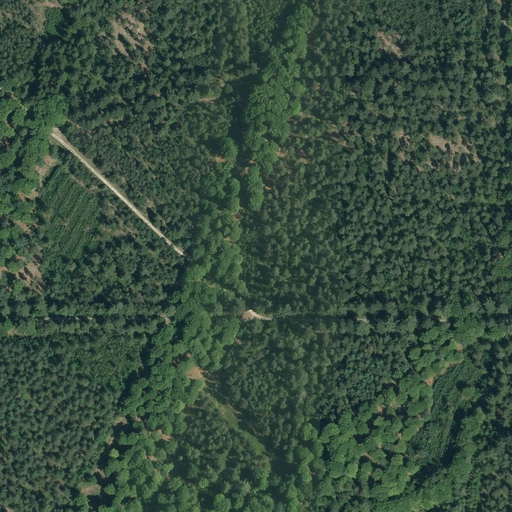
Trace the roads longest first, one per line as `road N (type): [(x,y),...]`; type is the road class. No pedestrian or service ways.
road 1 (track): [(511,81),(501,89),(266,75),(148,97),(51,132)]
road 2 (track): [(511,454),(387,494),(295,500),(311,319)]
road 3 (track): [(0,88),(256,319)]
